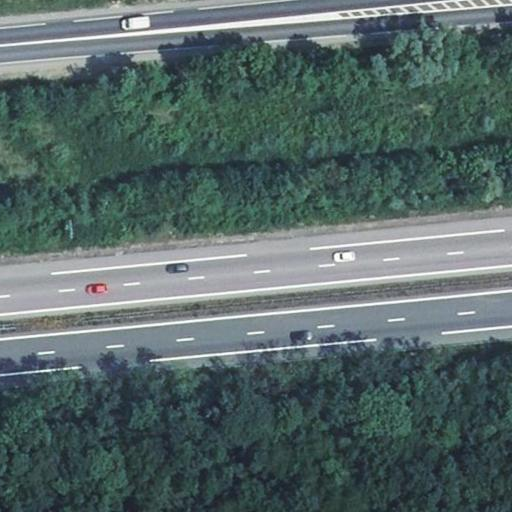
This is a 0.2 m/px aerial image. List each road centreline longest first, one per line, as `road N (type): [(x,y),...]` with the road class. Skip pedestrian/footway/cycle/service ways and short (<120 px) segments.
road 1 (motorway): [(511,246),(0,296)]
road 2 (motorway): [(0,356),(511,307)]
road 3 (secondary): [(483,0),(0,43)]
